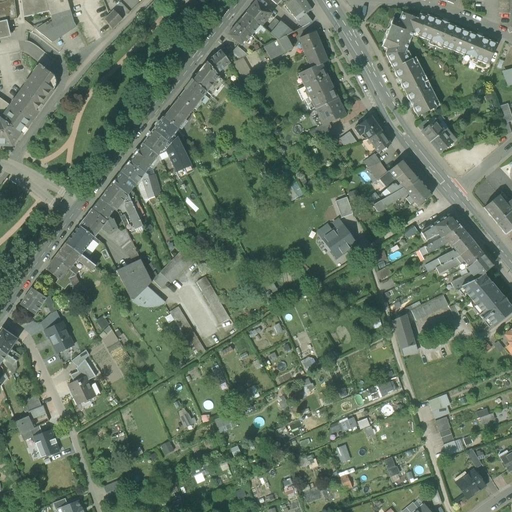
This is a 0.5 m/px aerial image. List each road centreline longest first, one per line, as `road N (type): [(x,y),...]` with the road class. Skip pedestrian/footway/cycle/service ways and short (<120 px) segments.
road 1 (track): [(364,251),(451,511)]
road 2 (secondary): [(75,210),(237,0)]
road 3 (secondary): [(325,0),(402,133),(451,193)]
road 4 (residential): [(0,318),(26,339),(73,437)]
road 5 (secondary): [(0,313),(75,210)]
